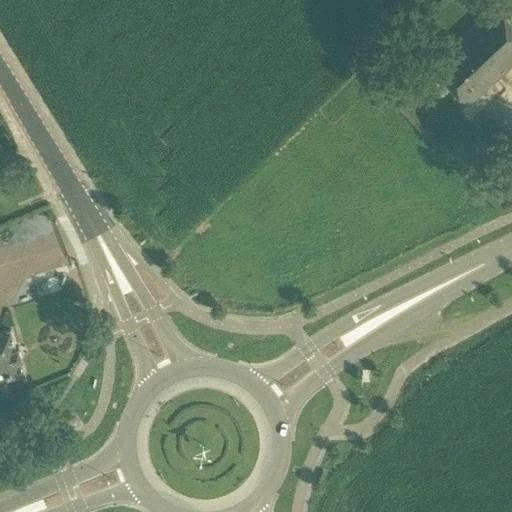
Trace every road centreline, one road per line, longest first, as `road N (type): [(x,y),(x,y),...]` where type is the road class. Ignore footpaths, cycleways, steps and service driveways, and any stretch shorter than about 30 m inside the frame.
road 1 (residential): [(171,380),(0,70)]
road 2 (secondary): [(257,397),(511,249)]
road 3 (primary): [(237,509),(262,487),(275,449),(257,397)]
road 4 (primary): [(22,511),(135,470)]
